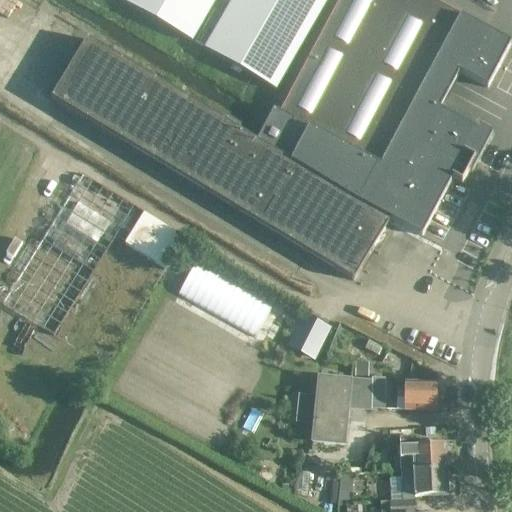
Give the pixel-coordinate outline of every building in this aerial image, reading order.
[(425,0),(339,0),(279,113),(273,110),(256,142),(86,40),(51,99),(353,281),(390,220),(421,236),(451,179),(461,184),(486,137),(439,111),(459,74),(487,88),(510,45),(425,0)] [(120,0),(118,3),(191,45),(217,0),(120,0)] [(231,0),(202,51),(275,93),(329,0),(231,0)] [(78,178),(5,302),(53,332),(114,231),(166,263),(179,240),(78,178)] [(255,335),(273,302),(196,260),(178,293),(255,335)] [(316,359),(330,326),(302,314),(287,346),(316,359)] [(367,379),(367,366),(354,365),(354,379),(367,379)] [(366,410),(369,410),(374,410),(375,380),(371,380),(371,382),(350,380),(318,379),(316,398),(298,396),(295,424),(313,426),(311,444),(343,447),(347,407),(366,409),(366,410)] [(383,381),(375,380),(374,410),(383,411),(383,381)] [(437,412),(437,410),(436,386),(404,385),(403,392),(396,392),(396,410),(403,411),(437,412)] [(399,460),(400,472),(447,469),(445,445),(415,447),(414,438),(398,438),(399,460)] [(398,496),(398,499),(448,496),(447,469),(400,472),(400,479),(389,480),(391,497),(398,496)] [(340,478),(337,506),(350,505),(353,480),(340,478)] [(414,511),(414,502),(380,504),(380,511),(414,511)]
